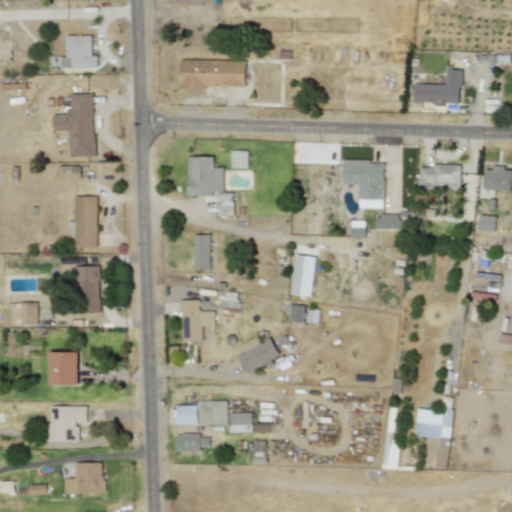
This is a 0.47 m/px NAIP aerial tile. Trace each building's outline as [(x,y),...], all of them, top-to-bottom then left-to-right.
[(65,36),(66,57),(61,57),(61,67),(97,67),(97,55),(91,55),(91,35),(65,36)] [(245,88),(245,60),(180,59),(180,87),(245,88)] [(414,102),(460,104),(461,70),(445,70),(445,85),(414,84),(414,102)] [(69,157),(95,156),(93,93),(71,94),(71,112),(52,113),(53,131),(68,130),(69,157)] [(248,151),(230,150),(230,168),(247,168),(248,151)] [(187,194),(223,195),(223,167),(213,167),(213,157),(188,156),(187,194)] [(383,208),(384,161),(343,160),(342,183),(358,183),(358,208),(383,208)] [(419,164),(419,189),(460,189),(460,165),(419,164)] [(81,165),(58,166),(58,180),(82,179),(81,165)] [(511,168),(484,167),(484,189),(511,190),(511,168)] [(233,193),(218,193),(218,216),(233,215),(233,193)] [(97,246),(96,196),(74,196),(75,221),(68,221),(68,234),(74,234),(75,247),(97,246)] [(410,229),(410,210),(399,210),(399,215),(375,214),(375,228),(410,229)] [(477,230),(494,232),(496,217),(479,215),(477,230)] [(351,237),(365,237),(365,221),(351,221),(351,237)] [(195,270),(210,269),(209,234),(194,235),(195,270)] [(315,257),(295,255),(291,294),(312,296),(315,257)] [(74,266),(75,312),(100,311),(99,266),(74,266)] [(223,314),(240,315),(241,300),(236,300),(237,292),(224,291),(223,314)] [(182,341),(202,341),(202,325),(215,325),(214,311),(200,311),(199,300),(181,300),(182,341)] [(37,302),(9,303),(9,325),(37,324),(37,302)] [(303,322),(305,305),(289,304),(287,321),(303,322)] [(307,322),(318,322),(318,309),(307,309),(307,322)] [(261,365),(263,369),(274,363),(271,359),(279,354),(270,337),(261,342),(257,336),(241,345),(245,352),(237,356),(247,373),(261,365)] [(49,385),(79,385),(78,352),(49,352),(49,385)] [(414,435),(438,438),(436,467),(447,468),(454,397),(442,396),(441,411),(417,408),(414,435)] [(178,403),(178,425),(227,424),(227,402),(178,403)] [(87,406),(50,407),(51,423),(44,423),(45,442),(79,441),(78,423),(87,423),(87,406)] [(252,432),(252,412),(229,413),(229,432),(252,432)] [(271,431),(271,422),(255,422),(255,431),(271,431)] [(176,450),(200,451),(200,446),(209,446),(209,437),(201,437),(201,434),(177,433),(176,450)] [(103,462),(75,463),(75,478),(64,478),(64,494),(104,492),(103,462)] [(46,485),(30,485),(30,494),(46,494),(46,485)]
